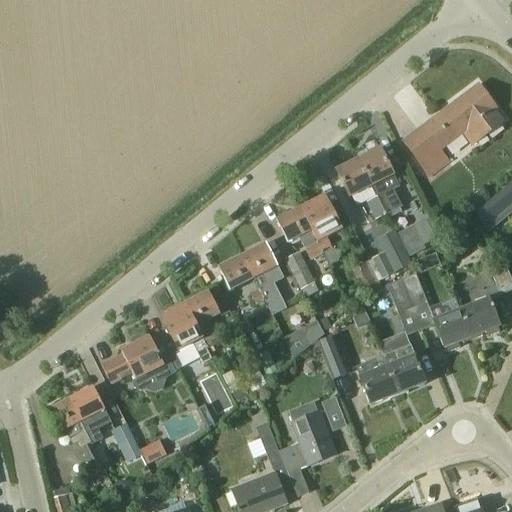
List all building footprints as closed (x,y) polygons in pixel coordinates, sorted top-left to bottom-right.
[(478,87),(403,143),(430,178),(448,165),(440,153),(463,135),(472,147),(502,125),(493,112),(496,110),(478,87)] [(380,151),(358,162),(371,188),(393,177),(380,151)] [(358,162),(336,173),(350,199),(371,188),(358,162)] [(511,183),(473,217),(488,235),(511,214),(511,183)] [(392,191),(377,199),(386,217),(401,209),(392,191)] [(324,199),(300,211),(322,255),(323,255),(329,268),(338,263),(339,260),(334,250),(332,251),(327,240),(341,233),(334,220),(324,199)] [(377,199),(366,205),(375,222),(386,217),(377,199)] [(300,211),(276,223),(287,244),(299,238),(310,262),(322,255),(300,211)] [(413,227),(396,236),(408,259),(425,251),(423,248),(434,243),(430,233),(425,221),(413,227)] [(384,255),(372,261),(382,281),(394,275),(410,266),(393,235),(378,242),(384,255)] [(267,247),(243,259),(253,280),(259,292),(265,304),(272,318),(286,311),(274,286),(284,281),(277,268),(267,247)] [(435,254),(416,261),(421,273),(440,266),(435,254)] [(299,255),(284,260),(300,292),(305,301),(318,293),(314,285),(299,255)] [(243,259),(218,271),(229,292),(253,280),(243,259)] [(368,263),(352,271),(362,292),(378,284),(368,263)] [(511,284),(504,263),(489,269),(496,288),(500,297),(511,292),(511,284)] [(415,277),(401,282),(412,311),(427,305),(426,304),(415,277)] [(401,282),(387,288),(398,316),(412,311),(401,282)] [(259,292),(250,296),(256,308),(265,304),(259,292)] [(209,294),(185,306),(196,327),(220,316),(209,294)] [(489,302),(461,313),(472,339),(485,334),(487,339),(499,334),(498,329),(499,329),(489,302)] [(185,306),(161,318),(171,340),(178,353),(193,346),(203,366),(211,362),(206,350),(207,350),(201,338),(196,327),(185,306)] [(461,313),(434,323),(436,327),(444,350),(446,349),(448,354),(460,350),(458,345),(472,339),(461,313)] [(305,336),(286,346),(294,361),(325,337),(317,323),(308,328),(305,336)] [(210,334),(201,338),(207,350),(216,346),(210,334)] [(123,357),(101,369),(110,386),(132,375),(136,383),(131,385),(134,391),(140,394),(145,392),(154,395),(163,391),(166,384),(164,381),(176,375),(174,373),(156,337),(150,340),(149,339),(147,340),(146,337),(142,336),(133,341),(132,343),(134,347),(132,348),(121,353),(123,357)] [(333,340),(318,345),(332,381),(347,375),(333,340)] [(410,349),(384,359),(398,396),(425,386),(415,359),(410,349)] [(384,359),(356,370),(360,380),(370,407),(398,396),(384,359)] [(247,385),(233,394),(239,404),(253,395),(247,385)] [(94,390),(69,402),(92,447),(92,446),(100,442),(103,441),(98,431),(111,425),(104,412),(94,390)] [(69,402),(45,414),(56,436),(66,431),(71,443),(74,447),(78,445),(81,451),(80,451),(92,475),(103,469),(92,446),(92,447),(69,402)] [(263,415),(251,420),(272,470),(284,466),(276,447),(263,415)] [(286,443),(276,447),(284,466),(294,491),(298,500),(309,495),(306,487),(314,484),(308,468),(335,458),(319,415),(292,426),(300,445),(289,450),(286,443)] [(127,427),(113,433),(128,462),(141,455),(127,427)] [(274,476),(232,492),(239,511),(271,511),(286,506),(282,496),(275,476),(274,476)] [(69,491),(51,496),(52,500),(55,511),(76,511),(72,495),(70,496),(69,491)] [(480,511),(478,502),(454,510),(454,511),(480,511)]
